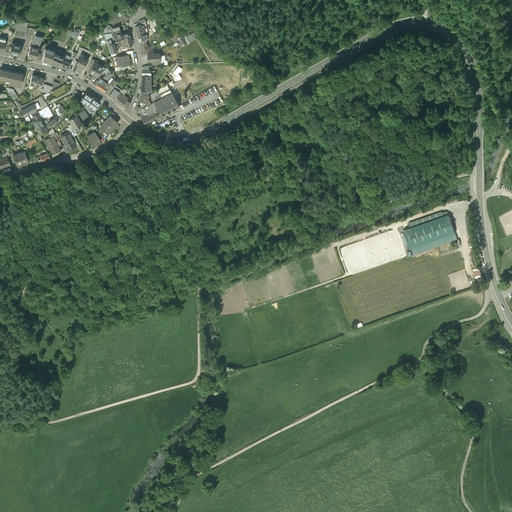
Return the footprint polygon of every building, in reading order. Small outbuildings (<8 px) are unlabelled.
[(17,24),(15,35),(25,38),(28,26),(17,24)] [(108,24),(102,31),(104,33),(110,32),(109,29),(112,28),(108,24)] [(141,25),(135,26),(137,36),(146,33),(144,26),(141,27),(141,25)] [(118,26),(112,28),(109,29),(110,32),(111,32),(114,42),(117,41),(117,40),(120,40),(121,39),(130,36),(128,31),(121,33),(118,26)] [(78,33),(68,29),(66,33),(70,35),(69,36),(72,37),(74,37),(76,38),(78,33)] [(146,33),(137,36),(139,44),(145,40),(147,39),(146,33)] [(43,37),(35,35),(30,45),(39,47),(40,43),(43,37)] [(130,36),(121,39),(123,47),(132,45),(130,36)] [(183,36),(178,39),(181,45),(186,42),(183,36)] [(112,42),(110,38),(106,40),(112,53),(117,51),(116,48),(118,47),(117,44),(115,45),(113,41),(112,42)] [(145,40),(139,44),(140,45),(140,49),(141,55),(147,51),(149,50),(153,47),(154,46),(153,45),(150,47),(150,46),(148,48),(147,46),(148,46),(148,44),(147,44),(145,40)] [(21,44),(12,43),(10,53),(19,55),(21,44)] [(30,45),(27,57),(36,59),(38,52),(39,47),(30,45)] [(48,49),(45,48),(42,60),(49,62),(53,53),(54,50),(48,48),(48,49)] [(53,53),(49,62),(60,66),(64,57),(53,53)] [(84,55),(80,53),(75,63),(84,67),(87,59),(83,57),(84,55)] [(128,54),(116,56),(117,66),(120,65),(130,64),(128,54)] [(68,56),(65,55),(64,57),(60,66),(67,69),(71,60),(67,59),(68,56)] [(91,65),(88,71),(98,76),(103,65),(94,61),(93,61),(91,65)] [(107,66),(102,70),(106,74),(110,72),(111,72),(107,66)] [(23,73),(0,68),(0,78),(9,80),(8,83),(20,86),(23,73)] [(106,74),(102,77),(103,78),(105,79),(106,80),(112,75),(110,72),(106,74)] [(246,86),(254,82),(249,73),(241,77),(246,86)] [(43,79),(35,76),(33,75),(32,75),(29,86),(34,87),(34,85),(40,87),(42,83),(43,79)] [(142,75),(141,84),(151,84),(151,75),(142,75)] [(99,78),(98,80),(97,80),(95,81),(93,82),(92,83),(102,89),(106,85),(107,83),(104,80),(105,79),(103,78),(102,79),(101,77),(99,78)] [(51,86),(42,83),(40,87),(40,89),(48,92),(50,91),(51,86)] [(107,85),(106,85),(102,89),(107,93),(113,85),(109,83),(107,85)] [(151,84),(141,84),(141,90),(148,90),(148,92),(147,92),(148,92),(152,92),(152,89),(150,89),(151,84)] [(119,91),(113,87),(108,94),(115,99),(120,92),(119,91)] [(14,88),(9,91),(13,99),(18,96),(14,88)] [(153,100),(152,100),(153,102),(143,107),(146,112),(148,114),(150,120),(178,106),(169,89),(158,94),(157,95),(155,96),(156,98),(153,100)] [(80,93),(75,90),(72,94),(77,98),(80,93)] [(148,90),(141,90),(138,99),(143,101),(146,103),(146,102),(147,104),(150,102),(149,101),(149,100),(147,96),(149,95),(148,92),(147,92),(148,92),(148,90)] [(100,101),(86,91),(80,99),(95,109),(100,101)] [(128,97),(120,92),(115,99),(123,104),(127,99),(128,97)] [(43,99),(41,100),(41,99),(36,101),(39,106),(40,108),(47,104),(45,101),(44,101),(43,99)] [(28,106),(27,104),(22,107),(23,108),(20,110),(23,115),(39,106),(36,101),(28,106)] [(46,106),(37,111),(39,117),(42,115),(42,116),(46,114),(44,110),(47,108),(46,106)] [(90,118),(83,108),(78,112),(85,122),(90,118)] [(36,111),(31,113),(33,117),(31,118),(32,120),(39,117),(37,111),(36,111)] [(144,114),(141,116),(144,123),(150,120),(148,114),(146,112),(144,114)] [(75,114),(68,119),(70,123),(73,128),(81,123),(75,114)] [(110,114),(104,120),(105,121),(111,126),(117,120),(114,118),(110,114)] [(39,117),(32,120),(36,128),(37,127),(43,124),(43,123),(39,117)] [(54,117),(45,122),(48,127),(50,125),(57,121),(54,117)] [(111,126),(105,121),(100,127),(102,129),(107,133),(113,127),(111,126)] [(93,124),(90,126),(94,131),(96,133),(98,131),(93,124)] [(107,133),(102,129),(99,132),(103,137),(107,133)] [(68,131),(60,136),(65,144),(67,149),(76,144),(73,140),(71,136),(68,131)] [(94,131),(87,134),(92,143),(100,139),(97,135),(96,133),(94,131)] [(27,147),(37,140),(35,136),(25,142),(27,147)] [(52,136),(50,137),(49,136),(44,139),(52,153),(60,148),(54,138),(53,136),(52,136)] [(24,150),(19,152),(23,164),(26,162),(26,161),(28,160),(26,154),(25,150),(24,150)] [(13,154),(13,155),(15,159),(17,165),(19,164),(20,165),(23,164),(19,152),(13,154)] [(47,153),(35,157),(37,160),(38,161),(50,158),(47,153)] [(7,155),(0,158),(0,168),(10,165),(8,158),(7,155)] [(442,212),(408,224),(410,228),(403,230),(405,237),(402,238),(404,243),(407,242),(409,248),(419,245),(420,249),(446,240),(445,236),(448,235),(449,238),(455,236),(448,214),(446,214),(446,213),(443,214),(442,212)]
